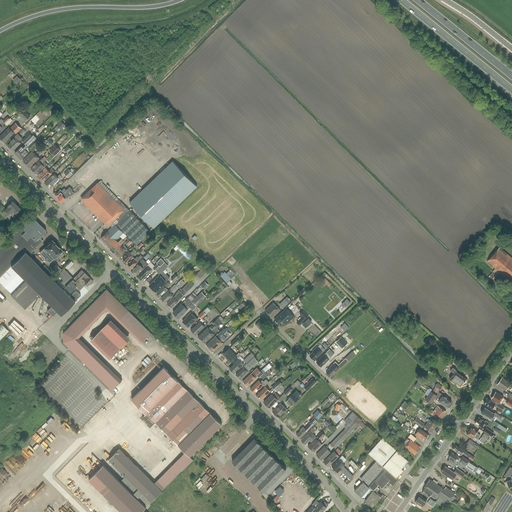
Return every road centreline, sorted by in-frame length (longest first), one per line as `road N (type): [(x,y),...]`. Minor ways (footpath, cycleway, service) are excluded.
road 1 (unclassified): [(399,511),(511,349)]
road 2 (trunk): [(0,31),(63,9),(179,0)]
road 3 (residential): [(325,375),(263,314),(212,357)]
road 4 (trunk): [(401,0),(511,89)]
road 5 (unknown): [(258,415),(219,460),(263,511)]
road 6 (trunk): [(511,76),(417,0)]
